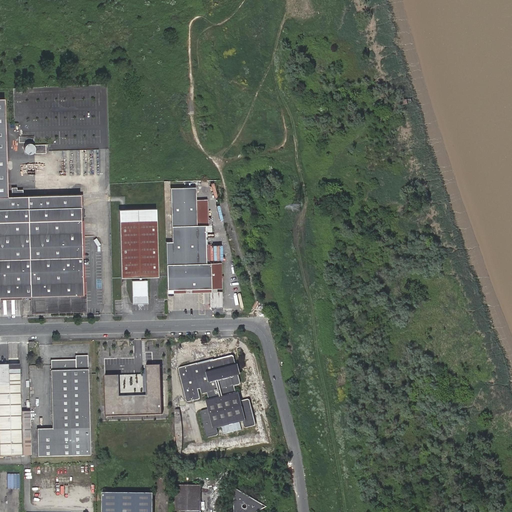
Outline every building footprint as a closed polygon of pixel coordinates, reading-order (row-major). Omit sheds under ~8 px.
[(45,152),(45,144),(33,144),(33,136),(19,136),(19,142),(24,142),(25,152),(45,152)] [(212,289),(222,288),(221,263),(213,263),(211,263),(206,263),(205,225),(208,225),(207,199),(196,200),(196,187),(184,188),(170,188),(171,226),(172,242),(166,242),(167,290),(173,290),(211,289),(212,289)] [(11,188),(12,197),(23,196),(23,190),(17,190),(16,188),(11,188)] [(0,221),(81,220),(80,195),(23,196),(12,197),(7,197),(0,196),(0,221)] [(119,210),(119,221),(156,220),(156,213),(156,208),(119,210)] [(0,296),(22,296),(30,296),(83,295),(83,282),(81,238),(81,220),(0,221),(0,296)] [(151,277),(158,277),(156,220),(119,221),(121,278),(129,278),(139,277),(139,281),(132,281),(132,296),(132,300),(133,304),(148,304),(148,300),(147,296),(147,280),(141,280),(141,277),(151,277)] [(83,295),(30,296),(31,313),(87,312),(86,282),(83,282),(83,295)] [(217,428),(243,422),(244,426),(244,427),(245,427),(246,428),(247,428),(254,426),(255,426),(255,425),(256,425),(256,424),(256,423),(250,401),(250,400),(249,400),(249,399),(248,399),(247,399),(240,401),(240,400),(239,396),(238,391),(236,392),(235,386),(239,385),(240,385),(240,384),(241,384),(241,383),(239,375),(236,364),(234,357),(234,356),(233,356),(233,355),(232,355),(197,364),(197,363),(194,364),(190,365),(180,368),(179,368),(179,369),(179,370),(187,401),(187,402),(188,402),(189,402),(198,399),(199,399),(200,399),(200,398),(200,397),(198,389),(201,388),(202,392),(202,393),(202,394),(203,394),(204,394),(208,393),(209,399),(207,399),(208,404),(209,408),(210,409),(202,411),(201,411),(201,412),(201,413),(206,436),(207,436),(207,437),(208,437),(209,437),(216,435),(217,435),(218,435),(218,434),(218,433),(217,428)] [(38,457),(90,455),(89,429),(88,374),(88,370),(88,356),(75,356),(75,360),(51,360),(51,365),(51,371),(50,371),(52,429),(37,429),(38,457)] [(0,364),(0,456),(22,456),(21,425),(21,418),(21,412),(20,374),(9,374),(8,364),(0,364)] [(9,374),(20,374),(20,368),(20,364),(19,364),(8,364),(9,374)] [(120,373),(104,374),(105,415),(163,413),(161,364),(147,364),(148,395),(120,395),(120,373)] [(21,425),(22,456),(31,455),(30,412),(21,412),(21,418),(21,425)] [(176,511),(177,511),(199,511),(201,511),(201,485),(176,485),(176,511)] [(255,511),(262,508),(262,505),(238,491),(236,493),(235,511),(255,511)] [(153,511),(154,501),(154,493),(103,493),(102,511),(153,511)]
